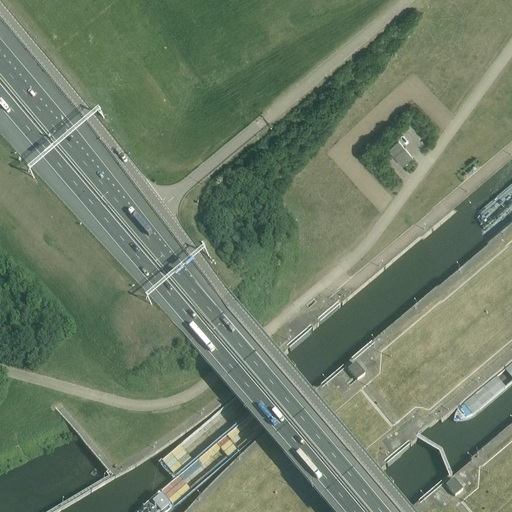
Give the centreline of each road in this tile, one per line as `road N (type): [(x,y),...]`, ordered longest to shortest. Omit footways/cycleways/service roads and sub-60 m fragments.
road 1 (unclassified): [(0,368),(140,408),(182,399),(363,250),(511,45)]
road 2 (motorway): [(378,511),(0,64)]
road 3 (motorway): [(0,96),(352,511)]
road 4 (unclassified): [(406,511),(160,209)]
road 5 (unclassified): [(160,209),(406,0)]
road 6 (unclassified): [(160,209),(0,10)]
